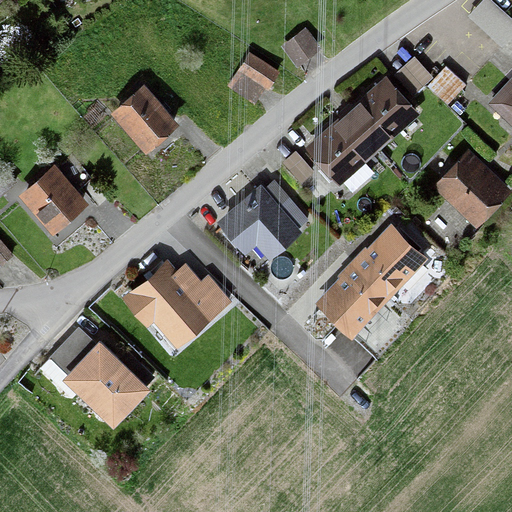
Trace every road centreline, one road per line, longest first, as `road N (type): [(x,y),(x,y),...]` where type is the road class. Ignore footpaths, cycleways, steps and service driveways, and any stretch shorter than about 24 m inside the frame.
road 1 (residential): [(0,302),(72,288),(114,260),(276,119),(431,0)]
road 2 (unknown): [(169,211),(334,378)]
